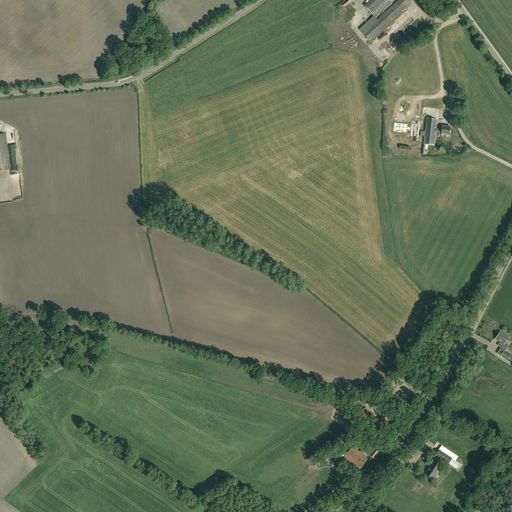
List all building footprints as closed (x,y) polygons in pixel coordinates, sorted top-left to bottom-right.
[(398,0),(390,7),(389,6),(392,2),(390,0),(370,0),(364,6),(377,20),(363,33),(369,40),(409,4),(405,0),(398,0)] [(384,30),(388,35),(398,26),(394,22),(384,30)] [(450,99),(449,99),(449,116),(458,116),(457,87),(450,88),(450,99)] [(438,108),(440,93),(422,91),(420,106),(438,108)] [(449,134),(450,127),(442,126),(441,130),(436,129),(437,120),(426,118),(425,131),(421,131),(420,136),(424,136),(423,144),(434,145),(436,133),(441,133),(441,134),(446,135),(446,134),(449,134)] [(418,126),(418,120),(412,120),(411,125),(411,128),(411,130),(407,129),(407,128),(407,126),(393,125),(392,134),(397,134),(402,135),(406,135),(407,132),(410,132),(410,134),(417,134),(418,126)] [(5,134),(0,134),(0,171),(9,170),(5,134)] [(500,343),(498,346),(504,351),(505,350),(506,350),(502,347),(509,337),(500,331),(495,339),(500,343)] [(511,363),(511,362),(511,354),(506,350),(505,350),(504,351),(501,356),(511,363)] [(366,408),(357,412),(361,423),(370,420),(366,408)] [(381,416),(373,428),(381,433),(388,421),(392,416),(383,410),(379,415),(381,416)] [(374,459),(379,452),(372,446),(367,453),(374,459)] [(360,468),(368,459),(353,447),(345,456),(360,468)] [(455,460),(452,458),(439,449),(435,455),(439,457),(436,461),(434,459),(425,473),(433,479),(442,465),(439,463),(442,459),(449,464),(449,463),(452,465),(455,460)]
